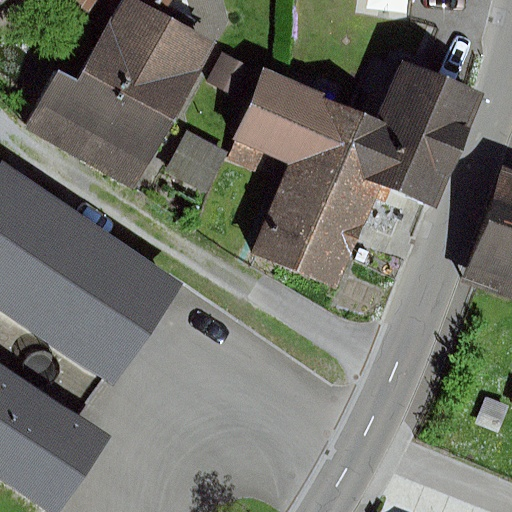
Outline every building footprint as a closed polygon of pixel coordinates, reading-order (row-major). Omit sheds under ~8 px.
[(77,0),(89,18),(97,0),(77,0)] [(121,0),(81,70),(168,120),(211,45),(161,15),(169,0),(121,0)] [(220,55),(204,83),(230,98),(246,69),(220,55)] [(373,118),(258,68),(228,139),(232,141),(223,161),(253,174),(262,152),(288,163),(250,251),(328,285),(372,183),(426,206),(474,96),(397,63),(373,118)] [(73,81),(53,70),(21,128),(130,188),(168,120),(81,70),(73,81)] [(185,133),(164,172),(202,193),(224,153),(185,133)] [(173,283),(0,166),(0,311),(105,383),(173,283)] [(511,177),(477,282),(511,295),(511,177)] [(96,433),(0,365),(0,471),(46,504),(96,433)] [(487,399),(477,425),(497,433),(508,407),(487,399)]
